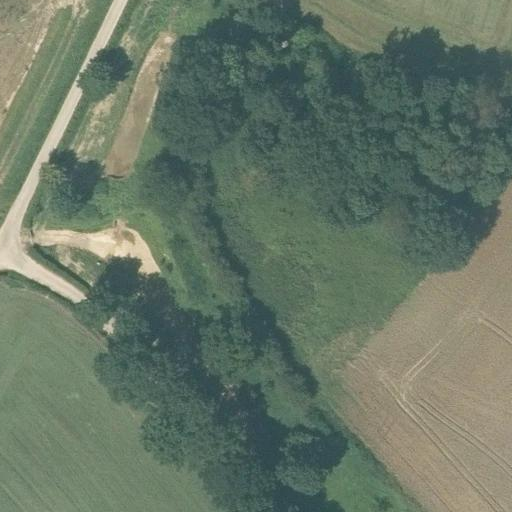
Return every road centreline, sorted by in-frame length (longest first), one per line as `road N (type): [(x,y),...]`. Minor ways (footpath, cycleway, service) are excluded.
road 1 (unclassified): [(256,511),(112,333),(0,252)]
road 2 (unclassified): [(0,247),(119,0)]
